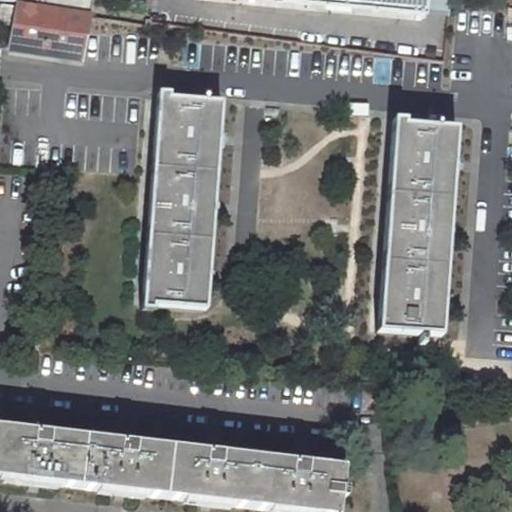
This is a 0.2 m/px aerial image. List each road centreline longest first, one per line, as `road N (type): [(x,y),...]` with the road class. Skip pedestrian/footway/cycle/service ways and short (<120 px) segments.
road 1 (residential): [(0,62),(467,102),(494,89)]
road 2 (unknown): [(318,433),(0,397)]
road 3 (unknown): [(206,0),(382,32),(419,32),(439,0)]
road 4 (residential): [(494,89),(481,338)]
road 5 (unknown): [(373,511),(369,445),(318,433)]
